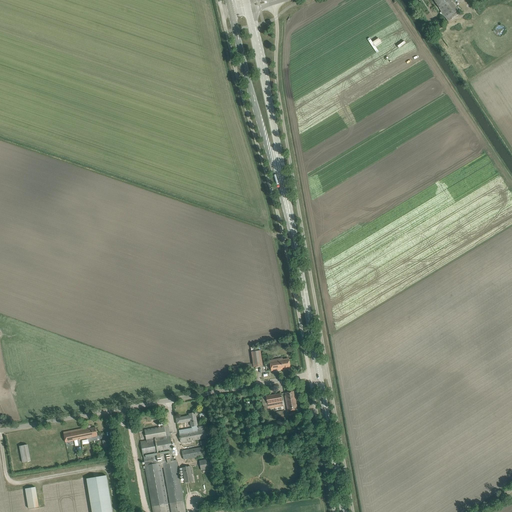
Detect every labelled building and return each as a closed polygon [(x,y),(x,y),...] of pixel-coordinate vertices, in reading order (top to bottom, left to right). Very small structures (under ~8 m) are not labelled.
[(433,0),(448,22),(461,13),(452,0),(433,0)] [(257,351),(251,352),(253,363),(254,367),(263,365),(260,350),(257,351)] [(285,368),(290,367),(288,358),(283,359),(282,358),(270,360),(272,371),(283,369),(283,368),(285,367),(285,368)] [(253,363),(230,367),(231,372),(254,369),(254,367),(253,363)] [(298,409),(297,409),(295,398),(293,391),(286,393),(286,396),(285,396),(288,411),(298,410),(298,409)] [(283,406),(281,393),(262,397),(264,409),(283,406)] [(276,412),(277,415),(275,415),(275,419),(278,418),(278,419),(284,418),(283,410),(276,412)] [(189,416),(176,418),(177,424),(190,421),(191,427),(192,427),(192,428),(193,431),(198,430),(198,429),(205,428),(204,423),(198,424),(198,425),(197,425),(195,413),(189,414),(189,416)] [(173,450),(175,449),(175,447),(172,447),(169,430),(168,425),(145,429),(147,441),(141,442),(143,456),(145,465),(145,466),(153,511),(169,511),(161,468),(163,467),(171,511),(186,511),(177,460),(174,460),(172,450),(173,450)] [(86,429),(86,428),(64,432),(66,443),(97,436),(96,427),(86,429)] [(183,429),(179,430),(180,434),(179,434),(181,442),(205,438),(210,437),(209,428),(198,430),(193,431),(184,433),(183,429)] [(28,450),(27,445),(20,446),(23,463),(31,461),(28,450)] [(184,459),(187,459),(188,461),(190,461),(189,458),(203,456),(202,447),(182,451),(184,459)] [(216,468),(214,458),(200,461),(201,470),(216,468)] [(191,466),(182,468),(185,483),(193,481),(191,466)] [(87,479),(91,511),(112,511),(107,475),(87,479)] [(25,489),(28,508),(39,507),(36,487),(25,489)]
